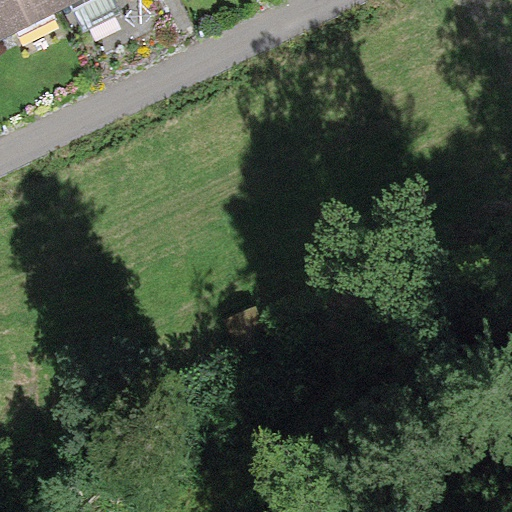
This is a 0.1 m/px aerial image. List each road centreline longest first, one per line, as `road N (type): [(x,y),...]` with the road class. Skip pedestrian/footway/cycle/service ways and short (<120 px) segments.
road 1 (track): [(208,511),(511,245)]
road 2 (residential): [(314,0),(0,155)]
road 3 (track): [(470,0),(511,113)]
